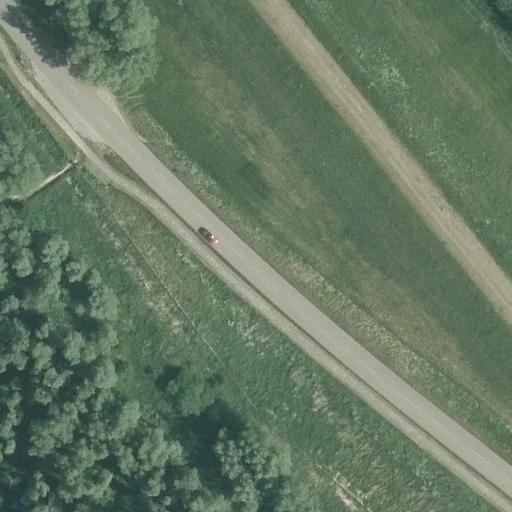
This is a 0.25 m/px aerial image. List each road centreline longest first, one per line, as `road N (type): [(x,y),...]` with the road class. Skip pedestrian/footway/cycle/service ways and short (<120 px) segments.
road 1 (tertiary): [(511,476),(263,277),(0,5)]
road 2 (track): [(511,301),(266,0)]
